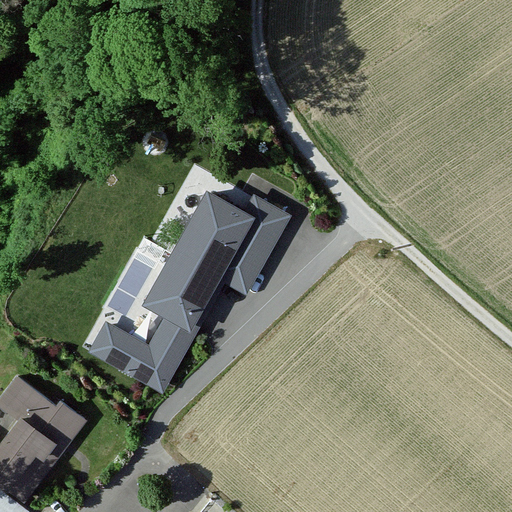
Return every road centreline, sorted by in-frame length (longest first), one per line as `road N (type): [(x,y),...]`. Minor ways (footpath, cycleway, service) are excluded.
road 1 (residential): [(150,455),(163,410),(366,219)]
road 2 (residential): [(257,0),(264,73),(280,107),(366,219)]
road 3 (track): [(511,333),(366,219)]
